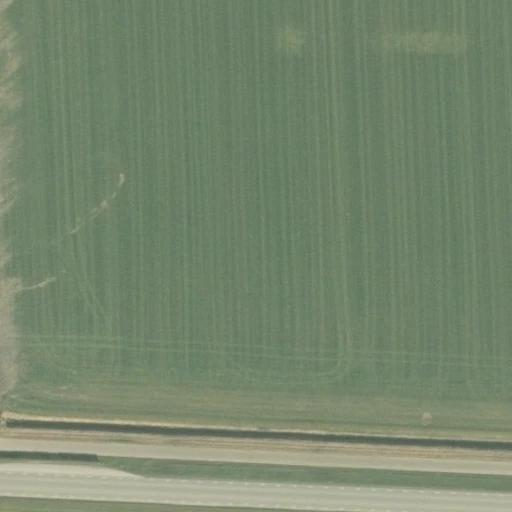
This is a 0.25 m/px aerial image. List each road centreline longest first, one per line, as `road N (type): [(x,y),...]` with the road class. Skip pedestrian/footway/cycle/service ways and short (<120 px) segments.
road 1 (unclassified): [(0,443),(511,467)]
road 2 (primary): [(511,507),(0,483)]
